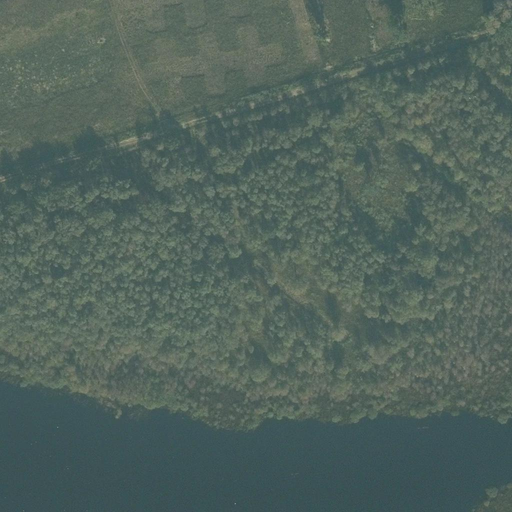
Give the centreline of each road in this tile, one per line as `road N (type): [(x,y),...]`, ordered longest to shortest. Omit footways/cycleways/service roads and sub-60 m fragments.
road 1 (track): [(511,25),(0,181)]
road 2 (track): [(170,130),(139,80),(109,0)]
